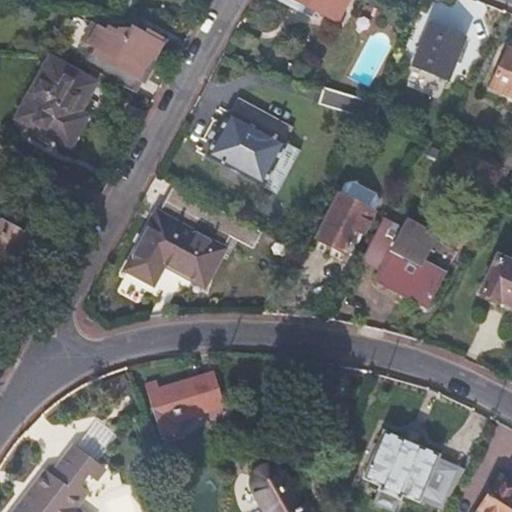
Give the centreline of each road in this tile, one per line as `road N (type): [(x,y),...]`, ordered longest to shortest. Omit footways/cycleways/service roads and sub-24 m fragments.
road 1 (residential): [(511,406),(463,378),(370,350),(255,336),(162,336),(42,378)]
road 2 (residential): [(234,0),(62,314),(42,378)]
